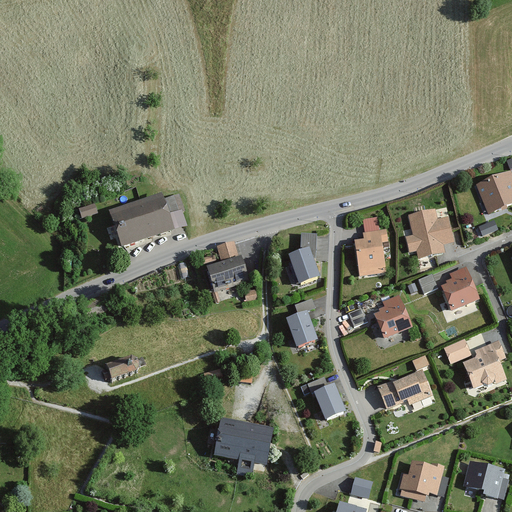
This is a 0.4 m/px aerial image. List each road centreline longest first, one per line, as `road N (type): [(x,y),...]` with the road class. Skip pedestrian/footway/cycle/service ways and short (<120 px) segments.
road 1 (residential): [(0,328),(196,244),(336,205)]
road 2 (residential): [(300,511),(311,487),(360,463),(372,441),(337,350),(336,205)]
road 3 (residential): [(336,205),(511,143)]
road 4 (track): [(0,176),(59,248),(61,301)]
